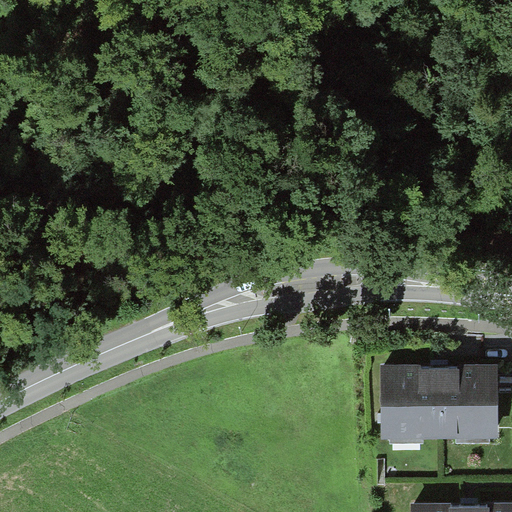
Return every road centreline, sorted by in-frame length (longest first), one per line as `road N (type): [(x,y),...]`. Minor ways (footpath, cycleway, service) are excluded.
road 1 (track): [(0,203),(420,204),(511,227)]
road 2 (secondary): [(226,303),(337,281),(511,295)]
road 3 (secondary): [(226,303),(0,403)]
